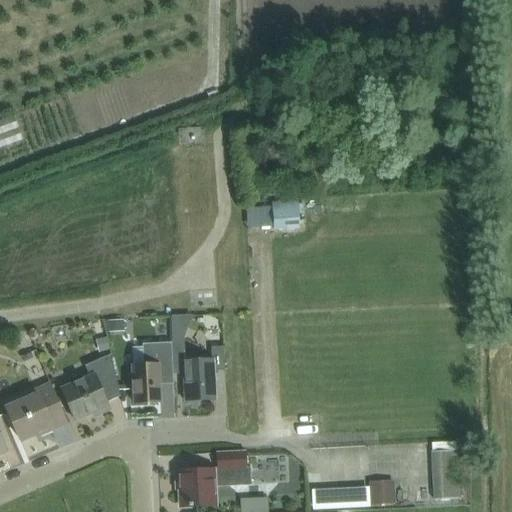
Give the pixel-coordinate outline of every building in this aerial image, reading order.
[(250,18),(270,18),(270,2),(250,2),(250,18)] [(297,205),(271,207),(271,212),(272,232),(272,234),(299,232),(297,205)] [(205,308),(205,333),(233,333),(233,308),(205,308)] [(108,322),(104,322),(106,331),(108,331),(108,332),(122,331),(121,320),(121,319),(108,320),(108,322)] [(106,337),(95,339),(98,353),(110,350),(106,337)] [(133,383),(134,403),(160,402),(159,375),(173,375),(172,355),(171,343),(142,344),(143,365),(132,366),(133,383)] [(213,380),(213,371),(225,371),(223,347),(211,347),(212,360),(184,361),(185,381),(186,401),(214,400),(213,380)] [(114,372),(111,355),(85,366),(89,377),(61,389),(75,420),(108,406),(106,402),(120,396),(114,372)] [(19,439),(50,426),(52,430),(67,424),(50,384),(19,397),(21,401),(6,408),(19,439)] [(431,443),(434,499),(460,498),(458,450),(456,450),(456,442),(431,443)] [(213,470),(179,471),(181,507),(201,506),(215,506),(214,489),(214,487),(251,485),(250,467),(246,467),(245,454),(245,452),(217,454),(218,469),(213,470)] [(394,489),(369,490),(369,505),(395,504),(394,489)] [(283,506),(283,491),(255,490),(255,505),(283,506)]
